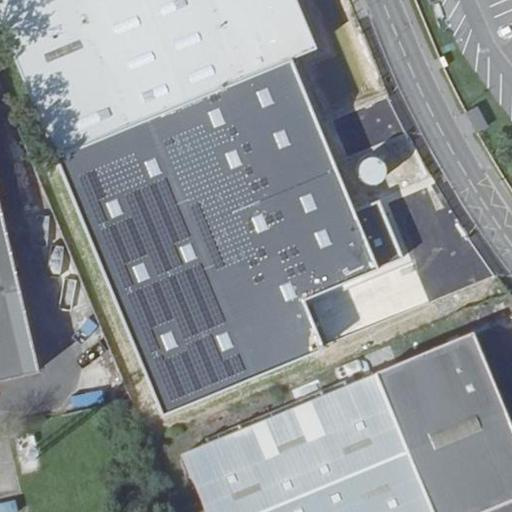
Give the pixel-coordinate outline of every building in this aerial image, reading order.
[(312,45),(293,0),(16,0),(0,7),(0,18),(57,154),(312,45)] [(289,58),(57,154),(161,412),(322,346),(301,298),(376,266),(289,58)] [(478,106),(467,112),(478,132),(488,126),(478,106)] [(0,245),(9,243),(0,203),(0,245)] [(9,243),(0,245),(0,382),(40,373),(9,243)] [(511,429),(472,338),(184,463),(205,511),(493,511),(511,504),(511,429)]
